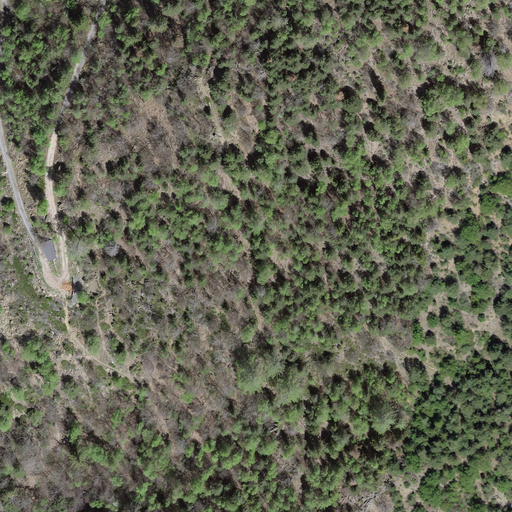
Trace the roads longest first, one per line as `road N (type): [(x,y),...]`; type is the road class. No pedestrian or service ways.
road 1 (track): [(63,284),(51,192),(55,145),(108,0)]
road 2 (track): [(0,122),(28,224),(51,282),(63,284)]
